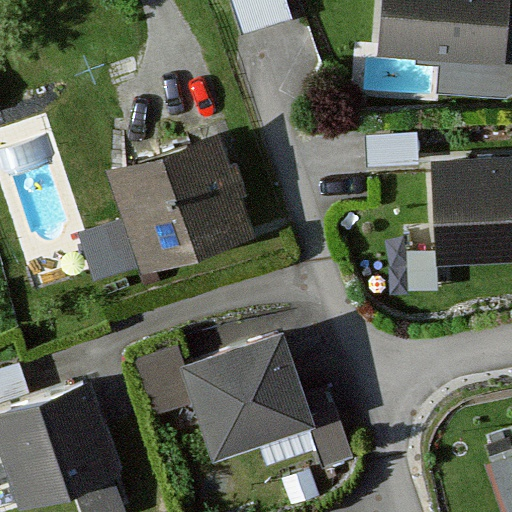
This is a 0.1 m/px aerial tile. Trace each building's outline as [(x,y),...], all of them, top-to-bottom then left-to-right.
[(287,0),(231,0),(244,38),(294,22),(287,0)] [(511,0),(378,0),(376,56),(511,62),(511,0)] [(227,129),(110,165),(142,271),(259,236),(227,129)] [(419,137),(363,138),(364,171),(419,170),(419,137)] [(511,157),(437,158),(438,270),(511,269),(511,157)] [(299,334),(189,366),(216,460),(326,427),(299,334)] [(22,361),(0,367),(0,408),(33,400),(22,361)] [(33,400),(0,410),(0,461),(15,511),(23,511),(127,480),(96,380),(33,400)]
